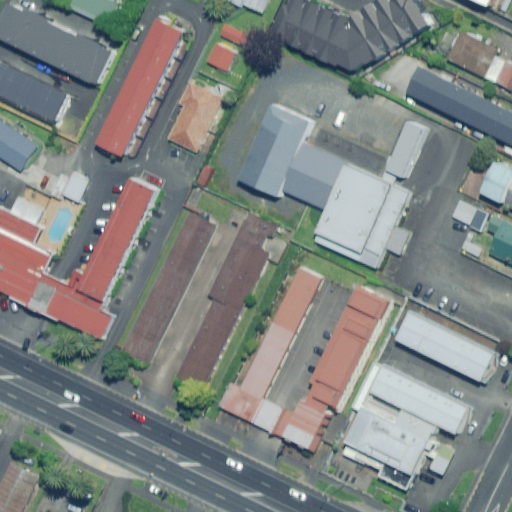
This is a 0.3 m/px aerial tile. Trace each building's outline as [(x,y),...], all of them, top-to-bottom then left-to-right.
[(76,0),(73,8),(113,26),(122,5),(110,0),(76,0)] [(281,0),(233,0),(274,18),(281,0)] [(385,0),(357,19),(319,0),(292,0),(275,35),(361,79),(445,25),(428,0),(385,0)] [(115,54),(18,5),(2,38),(99,87),(115,54)] [(197,32),(169,19),(112,147),(139,159),(197,32)] [(247,35),(226,25),(220,36),(242,46),(247,35)] [(485,79),(496,57),(499,50),(460,31),(447,60),(485,79)] [(246,53),(225,43),(215,65),(236,75),(246,53)] [(511,91),(511,65),(496,57),(485,79),(511,91)] [(73,96),(9,63),(0,80),(0,93),(59,124),(73,96)] [(511,110),(430,69),(417,94),(511,142),(511,110)] [(235,95),(203,81),(177,139),(209,153),(235,95)] [(307,116),(263,97),(230,174),(274,193),(276,188),(324,208),(345,160),(298,139),(307,116)] [(40,146),(0,118),(0,158),(21,173),(40,146)] [(429,130),(411,123),(391,172),(409,180),(429,130)] [(422,193),(349,161),(314,238),(388,270),(422,193)] [(215,173),(205,169),(201,180),(211,183),(215,173)] [(73,173),(70,179),(61,175),(52,193),(61,198),(62,195),(79,204),(90,181),(73,173)] [(511,174),(500,198),(511,203),(511,174)] [(174,200),(146,186),(88,298),(117,312),(174,200)] [(478,210),(461,201),(453,218),(470,226),(478,210)] [(64,237),(0,205),(0,288),(39,308),(102,340),(115,314),(52,282),(43,278),(64,237)] [(232,230),(200,214),(129,352),(161,369),(232,230)] [(298,236),(258,216),(176,377),(216,397),(298,236)] [(511,222),(507,220),(492,249),(511,259),(511,222)] [(471,242),(474,235),(469,233),(461,250),(480,259),(485,249),(471,242)] [(222,405),(253,421),(265,398),(326,278),(305,267),(243,387),(233,382),(222,405)] [(300,415),(288,409),(277,432),(318,453),(394,304),(361,288),(314,381),(320,383),(311,402),(308,400),(300,415)] [(511,360),(429,319),(415,346),(497,388),(511,360)] [(486,417),(402,374),(363,451),(433,486),(460,434),(474,441),(486,417)] [(253,421),(277,432),(288,409),(265,398),(253,421)] [(0,511),(36,511),(53,481),(21,465),(0,506),(0,511)]
